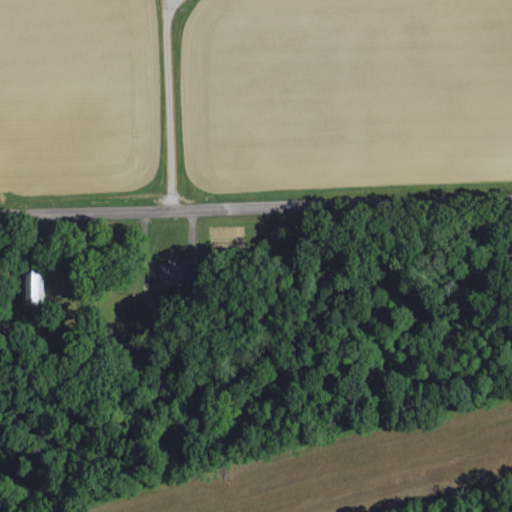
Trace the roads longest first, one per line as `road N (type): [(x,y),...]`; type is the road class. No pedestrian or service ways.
road 1 (residential): [(511,199),(0,216)]
road 2 (residential): [(172,211),(164,0)]
